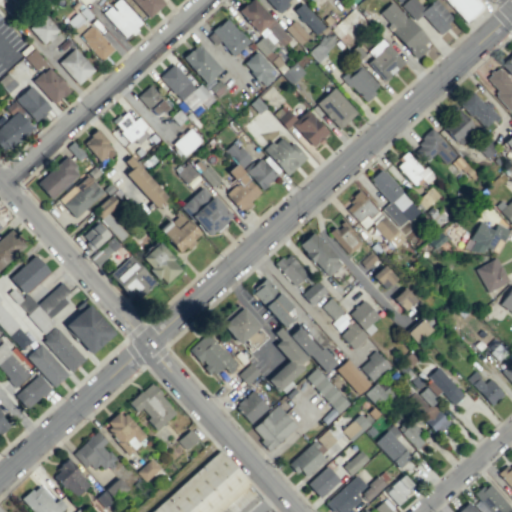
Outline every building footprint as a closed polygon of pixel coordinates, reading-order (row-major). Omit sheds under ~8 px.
[(125,39),(141,23),(119,0),(114,0),(101,13),(125,39)] [(130,0),(148,18),(164,2),(161,0),(130,0)] [(248,0),(237,11),(258,34),(265,28),(281,46),(289,38),(254,0),(248,0)] [(265,0),(277,12),(290,0),(265,0)] [(413,20),(420,14),(437,33),(452,20),(435,0),(431,0),(422,8),(415,0),(405,0),(400,5),(413,20)] [(443,0),(465,22),(482,6),(476,0),(443,0)] [(415,56),(429,43),(390,1),(376,14),(415,56)] [(323,25),(299,3),(292,11),(315,34),(323,25)] [(43,44),(58,30),(42,14),(27,28),(43,44)] [(246,45),(230,18),(205,32),(212,45),(220,40),(229,56),(246,45)] [(284,28),(298,44),(308,36),(293,20),(284,28)] [(78,36),(100,60),(112,49),(90,25),(78,36)] [(318,59),(333,42),(325,35),(310,52),(318,59)] [(373,56),(366,62),(383,80),(403,62),(381,38),(368,50),(373,56)] [(220,69),(197,43),(181,58),(205,84),(220,69)] [(93,69),(72,48),(57,63),(77,84),(93,69)] [(275,75),(254,51),(241,63),(263,86),(275,75)] [(511,54),(501,65),(511,76),(511,54)] [(303,71),(293,62),(282,75),(291,84),(303,71)] [(378,87),(356,62),(340,77),(363,101),(378,87)] [(199,83),(194,87),(171,63),(157,76),(189,111),(199,102),(204,107),(213,99),(199,83)] [(68,90),(46,66),(31,80),(53,104),(68,90)] [(509,108),(511,104),(511,84),(496,68),(483,80),(509,108)] [(34,121),(49,107),(28,85),(13,99),(34,121)] [(156,118),(168,107),(148,85),(136,96),(156,118)] [(356,112),(333,88),(315,105),(337,129),(356,112)] [(483,129),(497,116),(472,89),(458,102),(483,129)] [(290,124),(312,147),(327,132),(306,109),(295,119),(290,114),(281,123),(286,127),(290,124)] [(441,126),(456,142),(473,127),(458,110),(441,126)] [(0,124),(0,149),(3,153),(31,128),(15,111),(0,124)] [(111,122),(129,142),(146,127),(137,117),(132,121),(123,111),(111,122)] [(171,144),(183,156),(200,140),(188,128),(171,144)] [(434,153),(444,164),(455,154),(431,129),(412,147),(425,161),(434,153)] [(101,162),(113,148),(93,130),(81,145),(101,162)] [(511,132),(502,142),(511,152),(511,132)] [(305,157),(291,142),(287,145),(278,136),(263,150),(286,175),(305,157)] [(250,160),(240,150),(232,157),(241,167),(250,160)] [(393,164),(414,186),(421,179),(425,183),(431,177),(406,152),(393,164)] [(452,162),(462,173),(468,167),(457,156),(452,162)] [(79,172),(64,157),(35,183),(50,199),(79,172)] [(165,196),(128,157),(123,161),(129,168),(123,174),(154,206),(165,196)] [(244,171),(260,189),(274,176),(258,158),(244,171)] [(196,174),(186,163),(175,173),(185,184),(196,174)] [(260,191),(233,164),(226,172),(236,182),(224,194),(242,211),(260,191)] [(381,208),(398,227),(407,218),(400,211),(411,201),(380,168),(368,180),(388,202),(381,208)] [(58,201),(74,218),(102,192),(86,175),(58,201)] [(206,237),(229,216),(201,186),(179,207),(206,237)] [(363,228),(379,213),(359,192),(343,206),(363,228)] [(120,228),(105,213),(116,202),(109,195),(92,211),(114,233),(120,228)] [(511,226),(511,195),(496,208),(511,227),(511,226)] [(199,236),(180,212),(158,229),(177,253),(199,236)] [(394,248),(404,237),(381,215),(371,226),(394,248)] [(346,254),(361,242),(343,220),(328,233),(346,254)] [(495,224),(492,229),(476,221),(464,247),(480,255),(483,247),(491,250),(496,239),(502,241),(508,229),(495,224)] [(80,236),(92,249),(107,235),(95,222),(80,236)] [(0,237),(0,264),(3,261),(4,263),(24,244),(10,229),(0,237)] [(341,263),(310,231),(296,245),(326,277),(341,263)] [(118,245),(112,238),(99,249),(105,256),(118,245)] [(138,258),(162,284),(179,268),(155,242),(138,258)] [(293,286),(306,274),(286,253),(273,264),(293,286)] [(23,294),(47,271),(32,254),(8,278),(23,294)] [(125,292),(132,286),(139,294),(153,281),(129,255),(108,274),(125,292)] [(507,281),(494,257),(473,268),(486,292),(507,281)] [(384,266),(373,276),(385,289),(396,278),(384,266)] [(283,312),(290,306),(264,278),(249,292),(281,326),(290,318),(283,312)] [(302,295),(311,305),(326,292),(316,281),(302,295)] [(68,291),(60,282),(36,304),(49,318),(66,302),(61,297),(68,291)] [(498,305),(511,313),(511,287),(510,286),(498,305)] [(392,296),(401,310),(414,301),(404,288),(392,296)] [(330,299),(321,308),(334,321),(342,312),(330,299)] [(78,311),(63,325),(89,354),(112,332),(83,300),(75,307),(78,311)] [(374,329),(369,323),(376,317),(363,300),(347,312),(366,336),(374,329)] [(238,343),(257,325),(237,304),(217,322),(238,343)] [(52,324),(38,309),(29,317),(43,332),(52,324)] [(405,332),(415,343),(430,330),(420,318),(405,332)] [(352,349),(365,336),(351,323),(338,335),(352,349)] [(334,363),(299,324),(287,335),(323,373),(334,363)] [(69,372),(83,359),(53,326),(39,339),(69,372)] [(186,350),(200,365),(210,376),(222,365),(228,373),(236,365),(206,332),(186,350)] [(287,360),(266,380),(277,391),(303,367),(299,363),(304,358),(283,335),(273,345),(287,360)] [(28,374),(0,343),(0,371),(14,387),(28,374)] [(66,374),(38,343),(24,356),(52,387),(66,374)] [(375,351),(389,366),(372,381),(360,368),(369,359),(368,357),(375,351)] [(368,384),(345,359),(334,370),(357,395),(368,384)] [(511,359),(499,371),(511,385),(511,359)] [(426,375),(451,405),(462,395),(438,366),(426,375)] [(484,382),(473,371),(465,379),(489,406),(502,394),(488,378),(484,382)] [(27,409),(49,388),(36,374),(13,395),(27,409)] [(175,413),(149,383),(127,402),(135,412),(138,409),(155,429),(175,413)] [(389,393),(386,389),(382,392),(375,383),(363,393),(374,406),(389,393)] [(249,423),(267,407),(251,390),(233,406),(249,423)] [(418,412),(426,403),(412,392),(404,401),(418,412)] [(341,395),(330,405),(338,413),(349,404),(341,395)] [(295,425),(275,405),(249,430),(268,450),(295,425)] [(420,418),(435,434),(448,422),(433,406),(420,418)] [(144,437),(119,409),(101,426),(126,454),(144,437)] [(0,431),(8,425),(0,414),(0,431)] [(348,440),(364,428),(355,417),(340,430),(348,440)] [(422,441),(416,434),(419,431),(408,418),(397,429),(415,448),(422,441)] [(176,440),(184,449),(196,439),(188,430),(176,440)] [(105,443),(98,432),(71,451),(87,474),(111,457),(102,444),(105,443)] [(323,459),(318,454),(323,449),(313,439),(288,463),(303,479),(323,459)] [(216,511),(248,484),(218,450),(149,511),(216,511)] [(360,450),(343,466),(350,475),(368,459),(360,450)] [(88,484),(67,459),(51,473),(72,497),(88,484)] [(143,481),(158,469),(149,459),(135,471),(143,481)] [(511,462),(510,460),(496,473),(511,490),(511,462)] [(326,466),(307,484),(320,498),(339,480),(326,466)] [(394,503),(413,486),(402,474),(383,491),(394,503)] [(343,511),(360,500),(354,492),(363,486),(356,476),(324,500),(333,511),(343,511)] [(104,508),(126,488),(117,478),(94,498),(104,508)] [(478,500),(472,505),(479,511),(507,511),(511,509),(486,482),(473,494),(478,500)] [(57,498),(53,502),(36,484),(20,499),(31,511),(59,511),(65,507),(57,498)] [(382,501),(374,508),(377,511),(389,511),(391,511),(382,501)]
